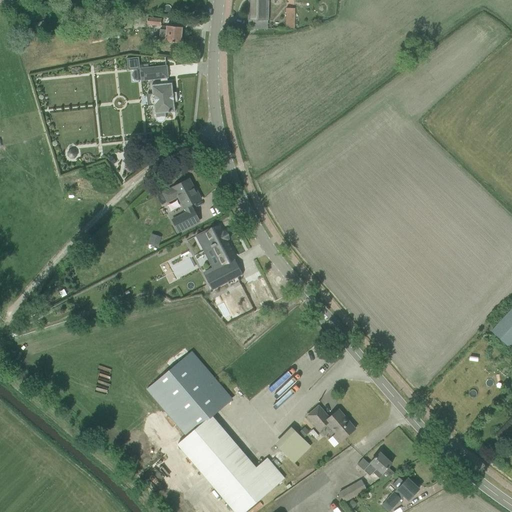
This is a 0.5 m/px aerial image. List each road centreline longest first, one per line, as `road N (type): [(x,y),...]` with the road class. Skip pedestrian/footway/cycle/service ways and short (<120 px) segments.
road 1 (tertiary): [(511,506),(438,449),(247,213),(211,86),(218,0)]
road 2 (unknown): [(217,125),(178,148),(0,308)]
